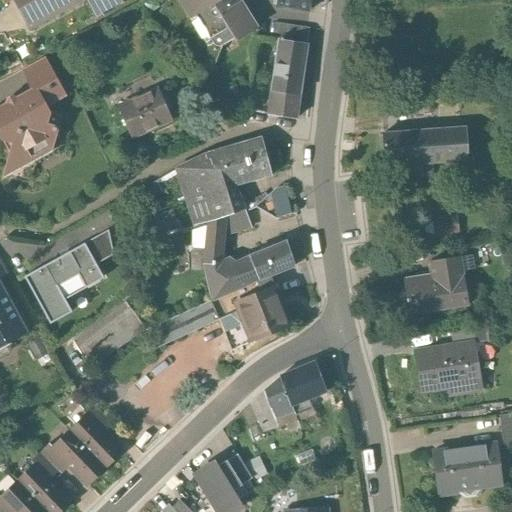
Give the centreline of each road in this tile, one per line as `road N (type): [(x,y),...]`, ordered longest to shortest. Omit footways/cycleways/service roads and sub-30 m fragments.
road 1 (residential): [(348,332),(323,141),(344,0)]
road 2 (residential): [(113,511),(233,395),(348,332)]
road 3 (residential): [(378,511),(348,332)]
